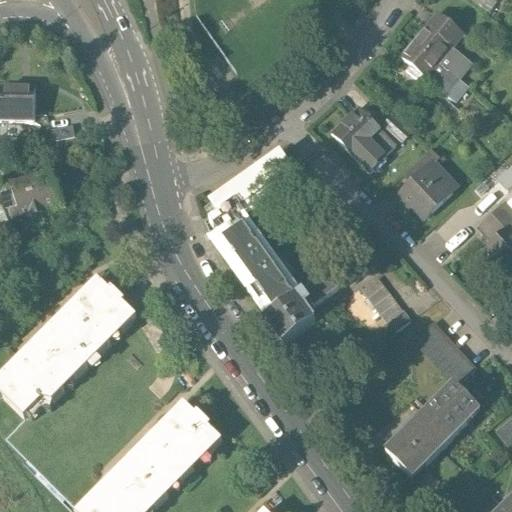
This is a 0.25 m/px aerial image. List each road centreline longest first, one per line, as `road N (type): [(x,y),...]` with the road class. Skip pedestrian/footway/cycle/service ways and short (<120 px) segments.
road 1 (secondary): [(152,190),(190,282),(355,511)]
road 2 (residential): [(288,124),(511,371)]
road 3 (residential): [(288,124),(339,78),(398,0)]
road 4 (residential): [(152,190),(288,124)]
road 5 (secondary): [(111,52),(152,190)]
road 6 (secondary): [(0,13),(39,12),(111,52)]
